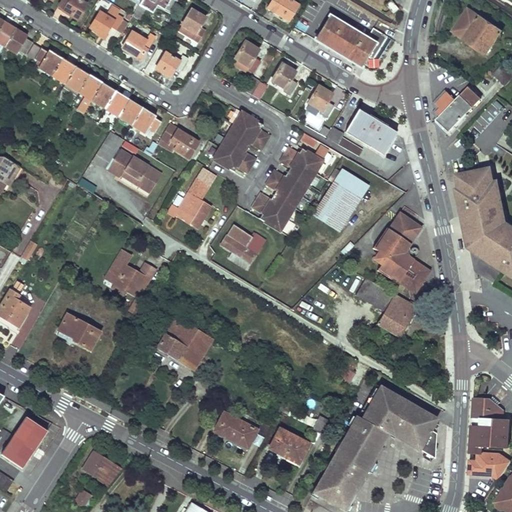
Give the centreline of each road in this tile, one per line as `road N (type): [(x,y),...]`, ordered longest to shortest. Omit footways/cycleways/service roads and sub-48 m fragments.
road 1 (tertiary): [(461,354),(410,92)]
road 2 (residential): [(13,0),(178,102),(200,68)]
road 3 (tertiary): [(86,416),(272,511)]
road 4 (residential): [(237,8),(362,89),(410,92)]
road 5 (residential): [(200,68),(275,113),(280,136),(241,200)]
road 6 (tertiary): [(448,511),(461,354)]
